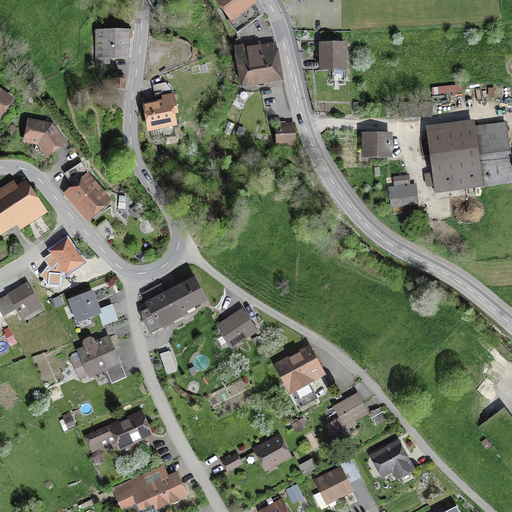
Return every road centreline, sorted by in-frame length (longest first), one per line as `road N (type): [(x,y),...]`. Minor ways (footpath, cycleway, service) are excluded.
road 1 (tertiary): [(511,325),(462,284),(389,243),(350,207),(310,140),(267,0)]
road 2 (tertiary): [(143,0),(130,139),(179,240),(161,267),(130,272)]
road 3 (residential): [(130,272),(148,373),(221,511)]
